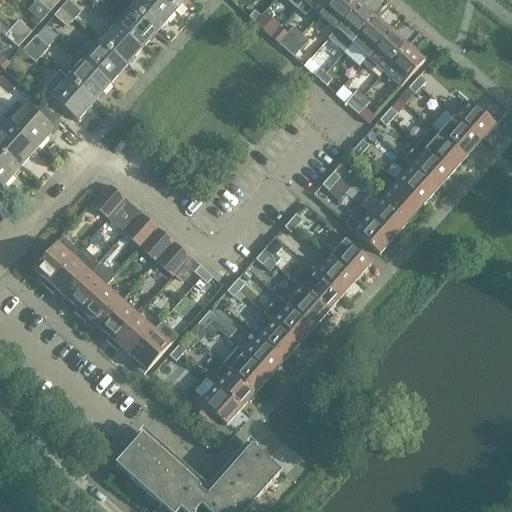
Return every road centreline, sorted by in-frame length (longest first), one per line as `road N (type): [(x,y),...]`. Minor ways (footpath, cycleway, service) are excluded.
road 1 (residential): [(0,266),(98,151)]
road 2 (unclassified): [(90,511),(0,426)]
